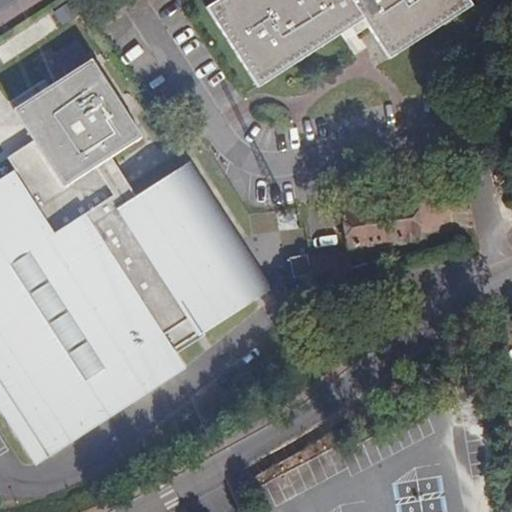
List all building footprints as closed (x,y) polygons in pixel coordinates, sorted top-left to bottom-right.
[(423,38),(470,7),(465,0),(221,0),(205,11),(257,89),(362,20),(390,61),(423,38)] [(15,170),(0,179),(0,411),(35,466),(184,369),(173,353),(270,289),(186,160),(132,195),(109,159),(140,138),(90,62),(14,111),(34,142),(8,158),(15,170)] [(412,201),(344,211),(350,247),(417,237),(412,201)] [(351,282),(346,254),(309,260),(314,289),(351,282)] [(305,257),(290,259),(293,277),(308,275),(305,257)]
